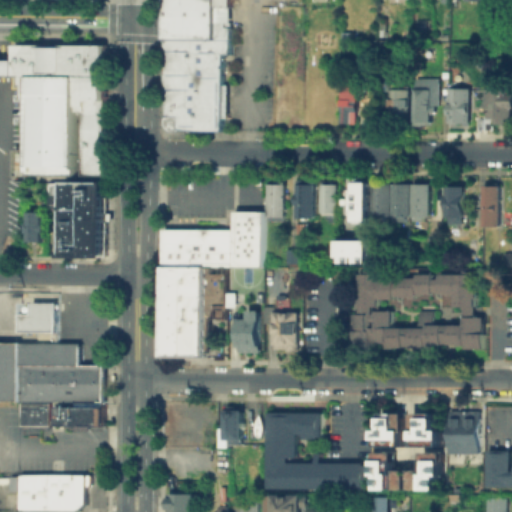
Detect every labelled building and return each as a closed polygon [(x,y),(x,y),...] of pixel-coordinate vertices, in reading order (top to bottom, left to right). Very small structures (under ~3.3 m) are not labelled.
[(168,44),(168,0),(232,0),(232,44),(168,44)] [(506,20),(506,40),(491,40),(492,20),(506,20)] [(168,44),(232,44),(232,58),(224,58),(224,134),(181,134),(181,121),(168,121),(168,44)] [(21,50),(108,50),(108,81),(32,81),(21,81),(21,64),(21,50)] [(390,79),(404,79),(404,90),(416,90),(416,129),(395,129),(395,96),(390,96),(390,79)] [(32,81),(108,81),(108,186),(53,186),(32,186),(32,81)] [(420,84),(443,84),(443,111),(436,111),(436,129),(420,129),(420,84)] [(345,85),(361,85),(361,127),(345,127),(345,85)] [(454,92),(475,92),(475,127),(454,127),(454,92)] [(492,92),(511,92),(511,127),(492,127),(492,92)] [(297,179),(316,179),(316,217),(297,217),(297,179)] [(356,203),(350,203),(350,196),(356,196),(356,186),(358,186),(358,180),(372,180),(372,219),(358,219),(358,213),(356,213),(356,203)] [(268,182),(287,182),(287,218),(268,218),(268,209),(268,182)] [(322,182),(339,182),(338,210),(322,210),(322,182)] [(376,182),(394,182),(394,214),(376,213),(376,182)] [(396,214),(394,214),(394,182),(414,182),(414,213),(408,213),(408,220),(396,220),(396,214)] [(425,214),(425,219),(416,219),(416,213),(414,213),(414,182),(431,182),(431,214),(425,214)] [(450,214),(447,214),(448,184),(465,184),(465,214),(464,214),(464,223),(449,223),(450,214)] [(484,184),(500,184),(500,225),(484,225),(484,184)] [(53,186),(108,186),(108,265),(68,265),(68,210),(53,210),(53,186)] [(237,228),(237,209),(268,209),(268,218),(267,265),(236,265),(237,228)] [(32,218),(46,218),(46,245),(32,245),(32,218)] [(298,233),(298,222),(310,221),(311,233),(298,233)] [(188,265),(165,265),(165,228),(188,228),(188,265)] [(208,265),(188,265),(188,228),(209,228),(208,265)] [(236,265),(208,265),(209,228),(237,228),(236,265)] [(372,261),(360,261),(360,255),(358,255),(358,261),(346,261),(346,255),(341,255),(341,238),(372,238),(372,261)] [(288,262),(288,247),(301,247),(301,262),(288,262)] [(208,284),(165,284),(165,265),(188,265),(208,265),(208,284)] [(361,272),(381,272),(381,276),(397,276),(397,280),(403,280),(403,276),(418,276),(418,271),(436,271),(436,277),(441,277),(441,272),(477,272),(477,314),(486,314),(485,347),(468,347),(468,344),(430,344),(430,346),(413,346),(413,342),(408,342),(408,347),(390,347),(390,340),(376,340),(376,347),(359,346),(359,328),(357,328),(357,312),(361,312),(361,272)] [(165,284),(208,284),(208,355),(165,355),(165,284)] [(0,342),(26,342),(26,303),(63,303),(63,342),(85,342),(85,364),(108,364),(108,401),(26,401),(0,401),(0,342)] [(240,316),(250,316),(250,308),(262,308),(262,337),(260,337),(260,351),(239,351),(240,316)] [(275,310),(300,310),(299,349),(278,349),(278,343),(275,343),(275,310)] [(26,401),(108,401),(108,430),(24,430),(26,401)] [(227,408),(245,408),(245,438),(243,438),(243,443),(230,442),(230,438),(227,438),(227,408)] [(452,410),(481,410),(481,452),(452,452),(452,410)] [(270,411),(324,411),(324,436),(299,436),(299,456),(290,456),(290,460),(317,460),(317,451),(324,451),(324,460),(371,460),(371,487),(269,487),(270,411)] [(406,412),(383,412),(383,429),(378,429),(378,444),(406,445),(406,412)] [(403,412),(446,412),(446,479),(403,479),(403,412)] [(490,450),(511,450),(511,485),(490,485),(490,450)] [(395,489),(396,459),(378,459),(377,488),(395,489)] [(409,469),(398,469),(399,489),(409,489),(409,469)] [(21,473),(88,473),(88,502),(78,510),(21,510),(21,473)] [(170,511),(170,490),(200,490),(200,511),(170,511)] [(269,511),(269,493),(305,493),(305,495),(310,495),(310,505),(305,505),(305,511),(302,511),(269,511)] [(389,511),(390,496),(377,495),(376,511),(389,511)] [(487,511),(487,497),(507,497),(507,511),(487,511)]
